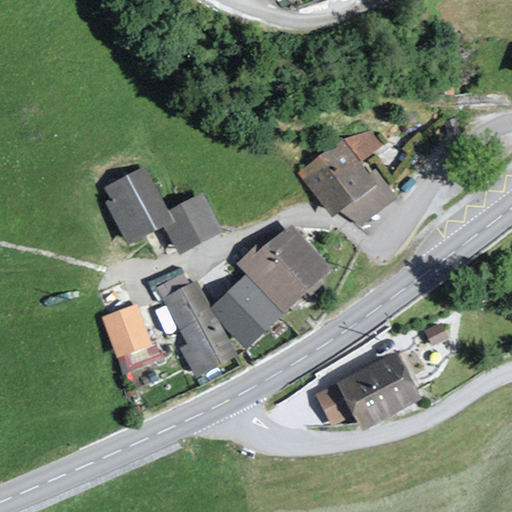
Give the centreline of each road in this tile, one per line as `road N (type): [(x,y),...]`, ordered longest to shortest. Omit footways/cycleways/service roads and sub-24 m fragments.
road 1 (unclassified): [(218,405),(265,435),(339,441),(422,421),(511,371)]
road 2 (residential): [(416,282),(343,225),(309,217),(185,265),(137,273)]
road 3 (secondary): [(0,501),(218,405)]
road 4 (secondary): [(218,405),(416,282)]
road 5 (unknown): [(398,226),(459,153),(511,118)]
road 6 (residential): [(376,0),(311,20),(234,0)]
road 7 (secondary): [(416,282),(511,209)]
